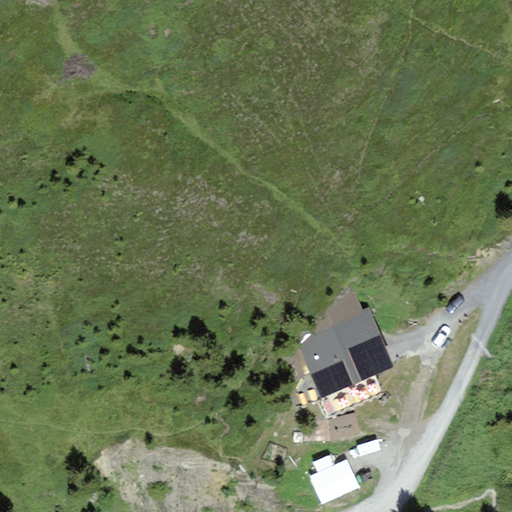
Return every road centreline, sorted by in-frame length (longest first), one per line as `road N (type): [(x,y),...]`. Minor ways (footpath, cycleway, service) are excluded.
road 1 (track): [(511,264),(453,398),(399,488)]
road 2 (track): [(511,261),(444,320),(405,435)]
